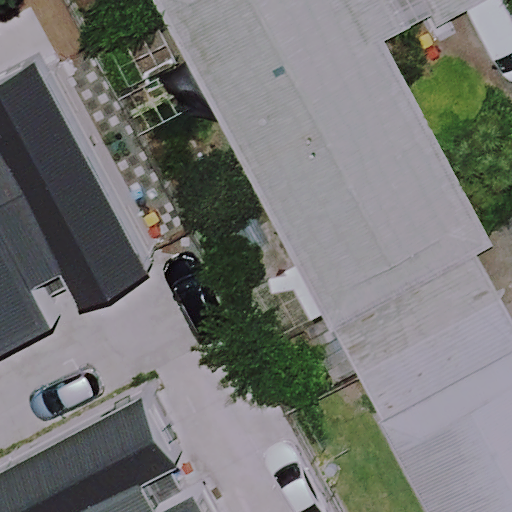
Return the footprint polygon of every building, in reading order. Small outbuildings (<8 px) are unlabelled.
[(163,0),(366,376),(511,297),(511,296),(483,243),(495,236),(368,0),(163,0)] [(477,0),(438,0),(448,17),(477,0)] [(18,38),(0,48),(0,305),(129,234),(18,38)] [(388,511),(254,260),(0,393),(0,404),(57,511),(388,511)] [(511,511),(511,297),(366,376),(439,511),(511,511)]
